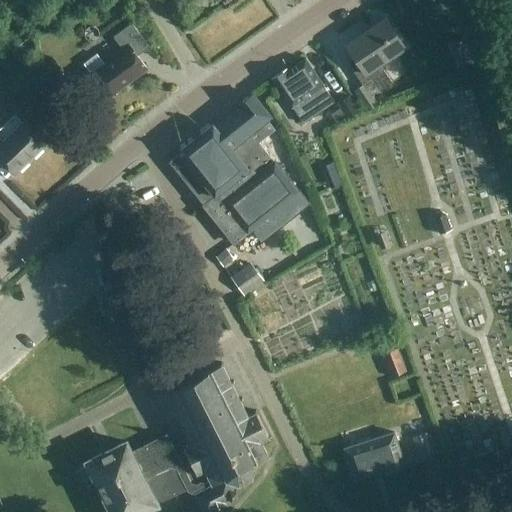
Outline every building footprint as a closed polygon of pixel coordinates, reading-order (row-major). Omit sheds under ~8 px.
[(392,82),(379,64),(405,47),(386,19),(347,45),(356,58),(349,63),(363,85),(355,91),(368,110),(377,104),(371,96),(392,82)] [(123,50),(104,64),(96,54),(84,64),(91,74),(109,97),(147,68),(137,55),(149,46),(131,22),(113,36),(123,50)] [(288,68),(273,77),(304,123),(336,102),(306,57),(289,69),(288,68)] [(67,79),(56,88),(63,97),(74,88),(67,79)] [(213,123),(213,124),(289,218),(297,211),(288,200),(299,191),(258,141),(273,129),(266,121),(271,116),(253,94),(215,124),(213,123)] [(335,119),(338,124),(349,119),(360,111),(349,96),(340,103),(342,106),(345,115),(335,119)] [(331,114),(335,119),(345,115),(342,106),(331,114)] [(0,138),(0,160),(14,174),(44,145),(23,124),(3,142),(0,138)] [(203,204),(235,243),(253,228),(262,239),(289,218),(213,124),(179,151),(180,153),(169,161),(176,169),(187,160),(214,195),(203,204)] [(440,235),(452,230),(446,214),(442,212),(437,214),(434,218),(440,235)] [(384,226),(373,230),(378,243),(389,239),(384,226)] [(264,282),(250,262),(230,277),(244,297),(264,282)] [(407,372),(397,349),(381,355),(390,378),(407,372)] [(177,413),(184,428),(182,429),(183,432),(186,430),(189,437),(179,442),(184,452),(179,454),(209,511),(237,498),(237,491),(233,491),(227,479),(236,483),(237,486),(241,485),(240,482),(249,477),(251,479),(253,476),(251,474),(254,464),(266,458),(268,460),(270,457),(267,455),(262,446),(269,442),(271,437),(266,435),(257,416),(257,412),(254,411),(254,414),(248,417),(240,402),(243,401),(241,398),(239,399),(231,385),(234,383),(233,381),(230,382),(222,367),(224,363),(221,362),(220,365),(168,392),(165,391),(164,393),(168,395),(176,411),(173,412),(175,415),(177,413)] [(169,415),(160,397),(155,399),(149,387),(136,393),(151,424),(169,415)] [(380,473),(405,465),(395,432),(344,449),(354,479),(379,471),(380,473)] [(434,456),(427,433),(413,437),(420,461),(434,456)] [(157,503),(186,488),(187,492),(195,495),(203,511),(208,511),(209,511),(179,454),(178,455),(168,435),(133,453),(127,441),(87,462),(89,466),(76,472),(85,490),(97,484),(111,511),(141,511),(157,504),(157,503)]
